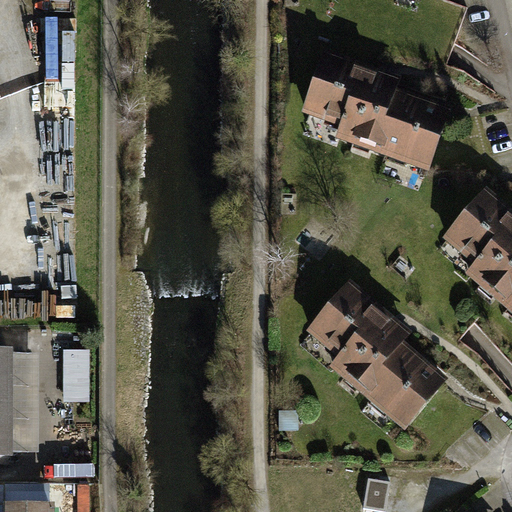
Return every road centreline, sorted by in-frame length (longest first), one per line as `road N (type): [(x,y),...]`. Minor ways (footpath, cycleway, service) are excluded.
road 1 (track): [(111,0),(110,511)]
road 2 (track): [(264,511),(264,0)]
